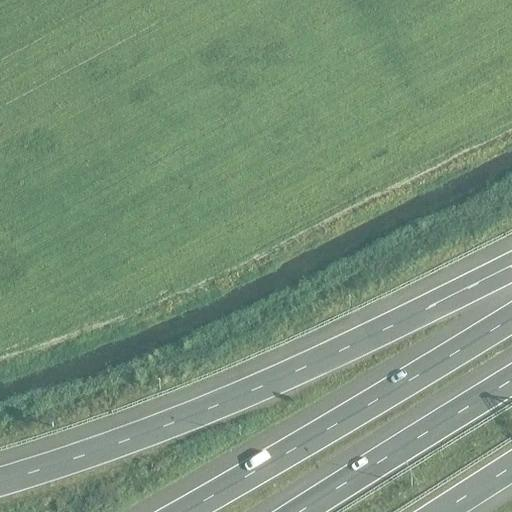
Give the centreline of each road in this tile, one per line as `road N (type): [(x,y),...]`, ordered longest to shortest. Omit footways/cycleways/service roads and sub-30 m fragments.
road 1 (motorway): [(511,265),(265,384),(0,481)]
road 2 (motorway): [(511,319),(184,511)]
road 3 (motorway): [(511,380),(300,511)]
